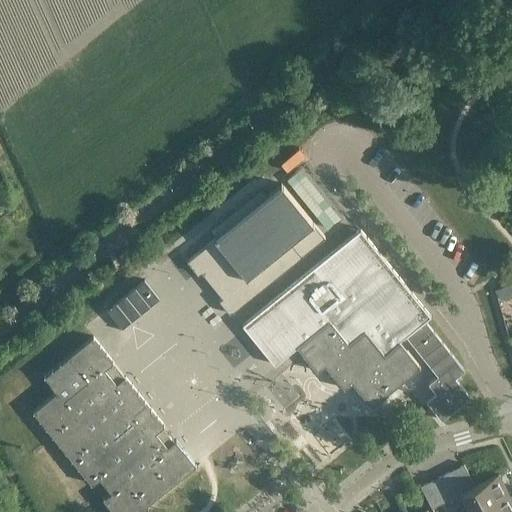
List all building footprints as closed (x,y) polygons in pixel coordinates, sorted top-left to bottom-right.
[(228,312),(296,257),(322,236),(280,183),(186,259),(197,273),(203,268),(223,294),(218,299),(228,312)] [(418,364),(399,339),(408,331),(424,319),(430,314),(359,227),(241,323),(274,363),(297,345),(316,369),(324,362),(343,386),(352,379),(371,403),(387,390),(386,389),(418,364)] [(462,367),(424,319),(408,331),(404,334),(435,373),(426,380),(434,390),(424,398),(440,417),(468,394),(453,375),(462,367)] [(117,381),(105,367),(113,361),(92,335),(44,374),(57,389),(32,409),(92,482),(99,476),(111,491),(103,497),(115,511),(136,511),(197,464),(176,438),(168,444),(156,430),(164,424),(124,375),(117,381)] [(463,490),(474,484),(463,463),(452,468),(463,490)] [(453,496),(461,491),(463,490),(452,468),(441,473),(453,496)] [(474,484),(463,490),(461,491),(470,510),(507,491),(498,472),(474,484)] [(442,501),(453,496),(441,473),(431,479),(442,501)] [(431,506),(442,501),(431,479),(420,484),(431,506)] [(471,511),(511,511),(511,500),(507,491),(470,510),(471,511)]
